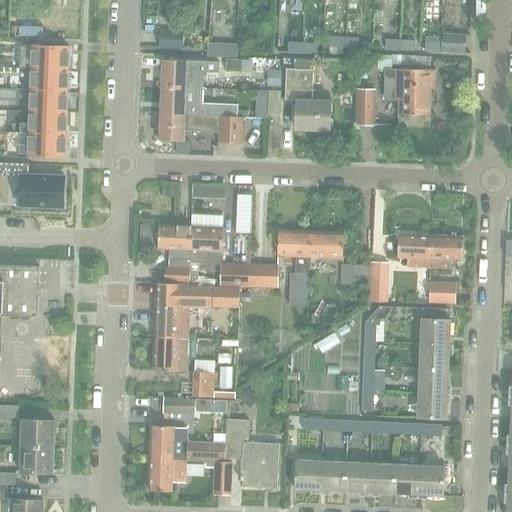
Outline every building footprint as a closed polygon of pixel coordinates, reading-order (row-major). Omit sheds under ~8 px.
[(173,18),(172,31),(183,31),(184,18),(173,18)] [(371,35),(371,21),(344,22),(344,36),(371,35)] [(434,33),(433,22),(419,22),(419,33),(434,33)] [(183,47),(183,31),(172,31),(159,30),(159,46),(183,47)] [(441,37),(440,52),(464,53),(465,34),(441,33),(441,37)] [(328,35),(327,52),(342,53),(342,44),(343,36),(328,35)] [(343,36),(342,44),(357,45),(357,37),(343,36)] [(425,36),(425,52),(440,52),(441,37),(425,36)] [(260,40),(249,40),(249,49),(260,48),(260,40)] [(208,42),(207,55),(222,56),(223,43),(208,42)] [(287,42),(287,51),(302,51),(302,43),(287,42)] [(302,43),(302,51),(316,52),(316,44),(302,43)] [(19,68),(68,69),(69,56),(69,50),(69,47),(19,45),(19,68)] [(392,69),(384,69),(384,99),(398,100),(398,114),(429,114),(430,88),(435,88),(435,69),(430,69),(430,57),(392,56),(392,69)] [(163,58),(162,85),(202,87),(203,71),(218,71),(219,61),(163,58)] [(242,58),(226,58),(225,70),(241,70),(242,58)] [(30,90),(67,91),(67,89),(68,89),(68,83),(68,69),(19,68),(19,69),(31,69),(30,90)] [(329,130),(331,99),(311,99),(313,69),(286,68),(285,99),(296,99),(295,129),(329,130)] [(268,69),(267,85),(281,86),(281,70),(268,69)] [(162,85),(161,112),(184,113),(184,114),(243,116),(237,116),(238,104),(202,102),(202,87),(162,85)] [(373,124),(374,89),(357,89),(356,124),(373,124)] [(29,111),(67,113),(67,100),(68,93),(67,93),(67,91),(30,90),(29,111)] [(280,113),(281,90),(268,90),(267,112),(280,113)] [(29,133),(66,134),(66,133),(67,126),(66,126),(67,113),(29,111),(29,124),(20,123),(19,133),(29,133)] [(184,113),(161,112),(159,140),(178,140),(183,141),(183,129),(219,131),(219,142),(241,143),(243,116),(184,114),(184,113)] [(66,134),(29,133),(28,145),(19,145),(18,154),(28,155),(28,156),(65,157),(65,154),(66,154),(66,147),(65,147),(66,134)] [(178,140),(177,154),(190,155),(190,141),(183,141),(178,140)] [(13,164),(12,175),(21,175),(21,174),(21,164),(13,164)] [(21,175),(20,206),(63,208),(64,176),(21,174),(21,175)] [(193,184),(193,197),(225,198),(226,185),(193,184)] [(177,186),(166,186),(165,197),(177,197),(177,186)] [(192,226),(190,269),(198,269),(199,262),(210,263),(211,250),(223,250),(225,216),(192,215),(192,226)] [(159,225),(158,248),(170,248),(169,267),(166,267),(165,281),(189,282),(190,269),(192,226),(159,225)] [(309,274),(309,267),(311,231),(278,229),(277,256),(296,256),(295,274),(308,274),(309,274)] [(344,232),(311,231),(309,267),(314,267),(315,257),(343,259),(344,232)] [(407,266),(430,267),(431,235),(398,234),(397,257),(407,257),(407,266)] [(451,258),(462,258),(463,236),(431,235),(430,267),(451,267),(451,258)] [(221,263),(220,285),(250,286),(251,264),(221,263)] [(388,264),(371,263),(370,300),(387,301),(388,264)] [(251,264),(250,286),(276,287),(277,265),(251,264)] [(368,285),(369,265),(342,264),(341,285),(368,285)] [(0,314),(3,315),(3,316),(37,317),(39,267),(0,265),(0,314)] [(290,274),(289,305),(307,306),(308,274),(295,274),(290,274)] [(157,282),(155,337),(188,338),(189,307),(212,308),(212,306),(212,286),(212,284),(189,284),(157,282)] [(455,287),(430,285),(429,301),(454,303),(455,287)] [(240,287),(212,286),(212,306),(240,307),(240,287)] [(249,293),(240,293),(240,302),(249,302),(249,293)] [(392,352),(392,301),(381,301),(381,352),(392,352)] [(421,342),(449,343),(450,319),(422,318),(421,342)] [(367,320),(366,340),(375,341),(376,321),(367,320)] [(188,338),(155,337),(153,370),(186,371),(188,338)] [(366,340),(365,361),(375,361),(375,341),(366,340)] [(420,367),(448,368),(449,343),(421,342),(420,367)] [(236,348),(236,369),(249,369),(249,348),(236,348)] [(194,360),(194,371),(214,372),(214,361),(194,360)] [(419,391),(447,393),(448,368),(420,367),(419,391)] [(365,369),(364,389),(374,389),(374,370),(365,369)] [(213,392),(214,372),(194,371),(193,396),(213,397),(213,392)] [(246,389),(238,398),(248,407),(256,398),(246,389)] [(364,389),(363,410),(373,411),(374,389),(364,389)] [(447,393),(419,391),(418,416),(446,417),(447,393)] [(196,413),(196,399),(164,398),(164,412),(196,413)] [(215,401),(214,412),(227,413),(227,401),(215,401)] [(287,404),(287,411),(299,412),(299,404),(287,404)] [(0,417),(19,418),(20,406),(0,405),(0,417)] [(22,419),(21,445),(53,445),(54,421),(22,419)] [(226,443),(226,458),(242,459),(241,475),(241,480),(244,480),(243,486),(278,488),(280,443),(249,442),(250,420),(227,419),(226,443)] [(304,419),(304,429),(323,429),(324,420),(304,419)] [(324,420),(323,429),(344,430),(345,421),(324,420)] [(353,421),(352,430),(372,431),(373,422),(353,421)] [(373,422),(372,431),(392,432),(393,423),(373,422)] [(401,423),(400,433),(421,434),(422,424),(401,423)] [(422,424),(421,434),(441,435),(441,425),(422,424)] [(151,425),(150,457),(182,459),(186,459),(186,458),(226,460),(226,458),(226,443),(187,441),(187,428),(174,427),(174,426),(151,425)] [(52,473),(53,445),(21,445),(20,472),(52,473)] [(182,459),(150,457),(149,490),(172,491),(172,480),(185,481),(186,459),(182,459)] [(321,490),(322,460),(297,459),(296,489),(321,490)] [(230,493),(231,461),(215,460),(214,492),(230,493)] [(322,460),(321,490),(345,491),(346,461),(322,460)] [(370,492),(371,462),(346,461),(345,491),(370,492)] [(371,462),(370,492),(394,493),(395,463),(371,462)] [(419,495),(420,464),(395,463),(394,493),(419,495)] [(420,464),(419,495),(444,496),(445,465),(420,464)] [(0,472),(0,483),(7,483),(16,484),(16,473),(0,472)] [(11,498),(10,511),(43,511),(43,499),(11,498)]
